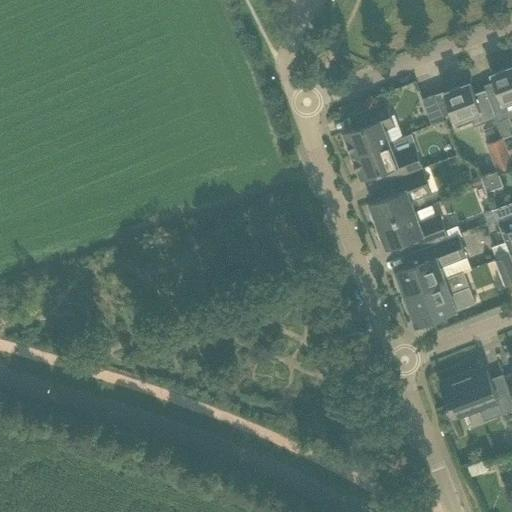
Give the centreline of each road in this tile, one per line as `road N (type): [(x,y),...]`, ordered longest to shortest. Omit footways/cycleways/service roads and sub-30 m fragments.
road 1 (tertiary): [(354,511),(233,455),(0,378)]
road 2 (residential): [(399,362),(299,104)]
road 3 (residential): [(299,104),(511,27)]
road 4 (residential): [(452,511),(399,362)]
road 5 (residential): [(399,362),(511,320)]
